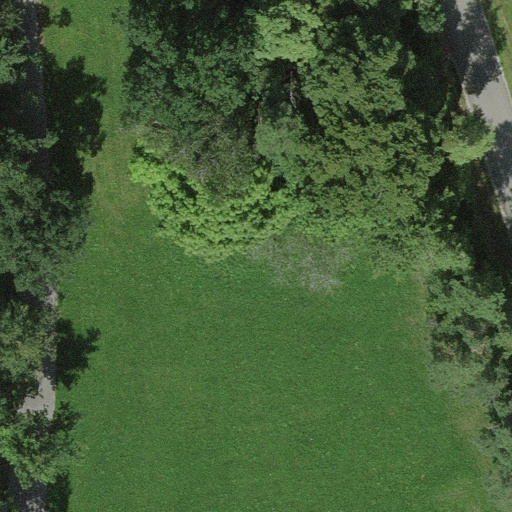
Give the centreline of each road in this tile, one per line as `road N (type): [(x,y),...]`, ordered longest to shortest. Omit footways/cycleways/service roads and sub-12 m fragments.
road 1 (unclassified): [(15,0),(59,358),(57,424),(32,511)]
road 2 (unclassified): [(459,0),(511,170)]
